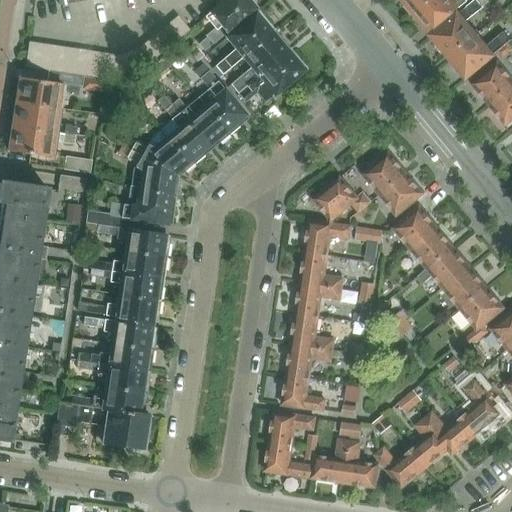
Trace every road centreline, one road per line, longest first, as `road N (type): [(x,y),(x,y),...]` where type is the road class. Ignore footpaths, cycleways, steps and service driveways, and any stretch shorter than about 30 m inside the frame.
road 1 (residential): [(276,161),(210,218),(170,494)]
road 2 (residential): [(226,502),(276,161)]
road 3 (tertiary): [(511,217),(388,69)]
road 4 (residential): [(170,494),(0,469)]
road 5 (residential): [(276,161),(388,69)]
